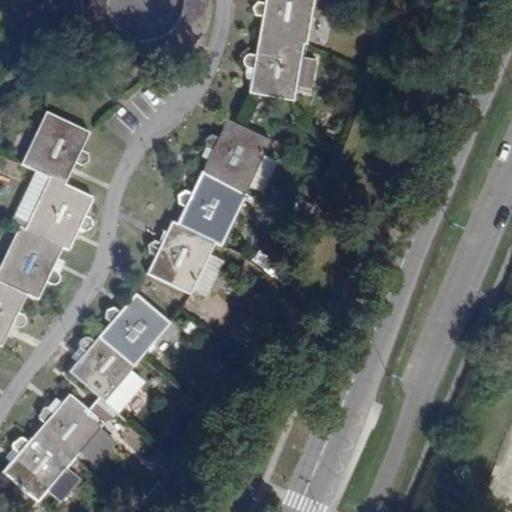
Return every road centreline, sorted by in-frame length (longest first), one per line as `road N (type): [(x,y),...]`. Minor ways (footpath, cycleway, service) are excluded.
road 1 (tertiary): [(511,10),(298,511)]
road 2 (residential): [(232,0),(223,48),(204,87),(126,174),(113,206),(107,273),(0,432)]
